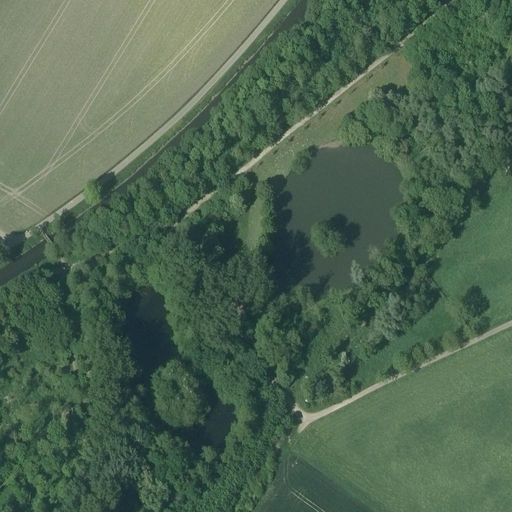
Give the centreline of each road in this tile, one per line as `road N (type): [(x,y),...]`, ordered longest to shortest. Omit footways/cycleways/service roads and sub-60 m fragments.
road 1 (track): [(511,322),(304,424),(162,234)]
road 2 (track): [(38,228),(153,138),(282,0)]
